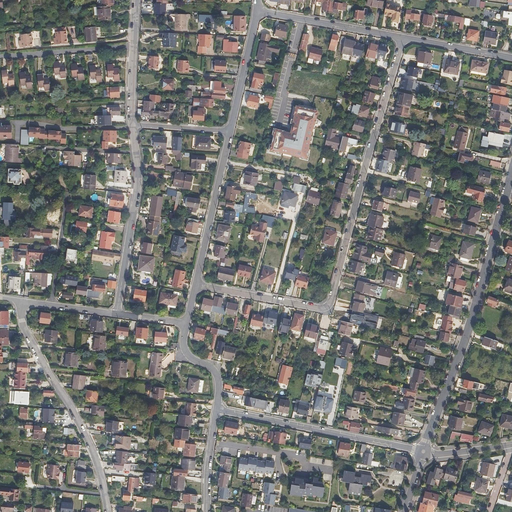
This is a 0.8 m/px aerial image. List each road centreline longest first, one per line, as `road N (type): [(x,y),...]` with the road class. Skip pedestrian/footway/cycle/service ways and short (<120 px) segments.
road 1 (residential): [(196,284),(329,304),(402,37)]
road 2 (residential): [(511,174),(423,452)]
road 3 (residential): [(22,301),(23,327),(93,452),(107,511)]
road 4 (residential): [(423,452),(216,409)]
road 5 (residential): [(117,314),(139,175),(133,124)]
road 6 (residential): [(196,284),(228,131)]
road 7 (residential): [(257,11),(402,37)]
road 8 (residential): [(133,45),(0,55)]
road 9 (residential): [(228,131),(257,11)]
